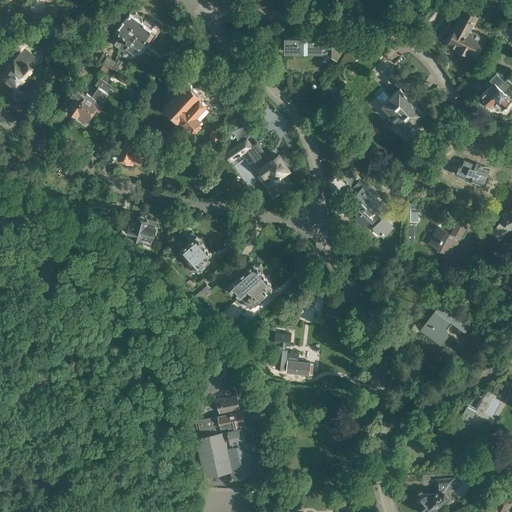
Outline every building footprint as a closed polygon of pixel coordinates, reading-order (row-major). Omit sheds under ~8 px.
[(115,42),(121,46),(123,42),(126,41),(129,37),(128,36),(131,31),(135,34),(145,20),(143,19),(142,16),(137,12),(132,12),(130,11),(129,12),(125,17),(121,15),(114,25),(120,29),(119,30),(120,30),(119,31),(122,33),(115,42)] [(449,42),(475,56),(484,37),(469,29),(473,22),(472,22),(475,17),(465,12),(463,17),(462,17),(456,29),(449,42)] [(123,42),(121,46),(125,49),(127,46),(134,51),(139,44),(145,49),(147,45),(143,42),(147,37),(151,40),(153,40),(160,30),(160,28),(155,25),(153,25),(145,20),(135,34),(131,31),(128,36),(129,37),(126,41),(123,42)] [(8,44),(20,54),(30,42),(18,32),(8,44)] [(309,53),(311,52),(323,52),(323,48),(333,48),(333,57),(337,60),(343,50),(333,43),(323,43),(323,39),(308,39),(308,34),(301,34),(301,39),(286,39),(287,52),(299,52),(301,53),(302,54),(304,54),(306,54),(308,53),(309,53)] [(54,67),(63,72),(72,58),(63,52),(54,67)] [(116,61),(107,56),(106,56),(103,54),(99,60),(103,63),(103,64),(112,69),(116,61)] [(32,68),(19,58),(16,62),(13,60),(0,75),(15,88),(32,68)] [(102,65),(99,71),(105,75),(109,69),(102,65)] [(505,78),(498,70),(491,77),(492,77),(485,83),(489,87),(481,94),(483,96),(481,98),(481,102),(483,105),(487,105),(490,102),(497,109),(500,109),(502,107),(506,111),(511,104),(511,74),(511,73),(509,76),(508,75),(505,78)] [(85,102),(78,113),(76,116),(84,122),(89,116),(93,115),(93,116),(97,110),(109,92),(108,91),(112,85),(100,77),(96,84),(99,86),(96,89),(97,89),(93,94),(88,91),(82,100),(85,102)] [(163,105),(178,119),(193,103),(189,100),(198,90),(189,80),(188,81),(187,79),(178,89),(177,91),(178,92),(174,96),(173,95),(163,105)] [(70,107),(78,113),(85,102),(82,100),(88,91),(93,94),(97,89),(96,89),(99,86),(96,84),(94,87),(85,81),(81,87),(76,83),(70,92),(76,97),(70,107)] [(383,90),(377,97),(383,103),(381,105),(389,114),(397,122),(406,132),(407,130),(413,137),(420,130),(414,123),(424,114),(415,104),(417,102),(411,96),(409,98),(400,87),(389,97),(383,90)] [(193,103),(178,119),(179,120),(181,118),(192,128),(193,127),(198,127),(201,123),(201,118),(202,117),(210,108),(206,104),(207,103),(200,97),(203,94),(198,90),(189,100),(193,103)] [(209,145),(220,147),(222,132),(211,131),(209,145)] [(246,138),(224,153),(229,161),(237,156),(237,157),(241,155),(240,154),(246,150),(265,176),(269,173),(283,193),(293,186),(284,173),(289,170),(279,154),(269,161),(257,143),(256,142),(251,146),(246,138)] [(130,161),(133,162),(134,160),(140,162),(146,147),(126,139),(119,157),(130,161)] [(465,177),(464,179),(471,182),(472,180),(483,185),(490,169),(483,166),(483,165),(476,162),(476,163),(464,159),(462,164),(460,163),(456,174),(465,177)] [(359,181),(351,189),(361,200),(353,208),(358,214),(355,217),(364,226),(370,220),(372,223),(378,217),(380,219),(374,225),(385,236),(394,227),(376,209),(380,205),(374,200),(380,194),(367,181),(363,186),(359,181)] [(511,208),(505,211),(506,215),(491,232),(500,240),(510,228),(511,229),(511,208)] [(143,239),(152,241),(157,221),(148,218),(146,215),(142,213),(138,215),(137,219),(132,218),(128,233),(132,234),(131,235),(143,238),(143,239)] [(452,232),(438,225),(428,242),(452,255),(458,244),(457,244),(467,225),(458,220),(452,232)] [(406,239),(414,239),(414,224),(406,224),(406,239)] [(198,269),(199,269),(210,259),(207,256),(212,252),(204,242),(204,238),(202,236),(199,236),(197,234),(193,230),(186,236),(190,240),(181,248),(181,249),(182,249),(198,268),(198,269)] [(162,254),(159,265),(164,267),(168,256),(162,254)] [(230,283),(241,295),(250,288),(245,282),(254,275),(256,278),(264,271),(263,270),(263,266),(261,263),(256,263),(255,261),(254,262),(250,257),(244,263),(248,267),(230,283)] [(250,288),(241,295),(251,307),(259,300),(260,300),(269,292),(269,291),(272,288),(268,284),(272,281),(264,271),(256,278),(254,275),(245,282),(250,288)] [(195,285),(190,279),(184,284),(189,290),(195,285)] [(192,291),(198,298),(210,287),(204,280),(192,291)] [(448,335),(446,329),(453,320),(466,329),(473,319),(444,298),(421,329),(441,344),(448,335)] [(236,325),(242,332),(253,322),(247,315),(245,317),(242,313),(233,321),(236,325)] [(273,333),(273,339),(274,339),(274,343),(274,344),(278,344),(275,367),(285,368),(286,367),(287,367),(287,371),(308,373),(310,362),(297,361),(297,359),(298,359),(299,353),(287,351),(288,349),(285,349),(285,345),(290,345),(292,334),(275,332),(275,333),(273,333)] [(216,362),(192,383),(203,396),(224,386),(226,395),(217,397),(220,412),(240,408),(239,400),(229,359),(216,362)] [(201,435),(196,436),(201,460),(204,476),(223,472),(225,480),(265,471),(258,440),(254,441),(248,409),(241,410),(240,408),(220,412),(220,414),(198,419),(201,435)] [(424,493),(415,500),(425,511),(428,511),(437,505),(437,506),(452,495),(450,491),(453,486),(451,484),(455,478),(436,479),(437,493),(424,493)] [(500,500),(498,499),(497,499),(496,499),(494,500),(494,502),(489,499),(482,511),(506,511),(507,510),(511,501),(511,494),(504,491),(501,492),(500,494),(501,497),(500,500)]
